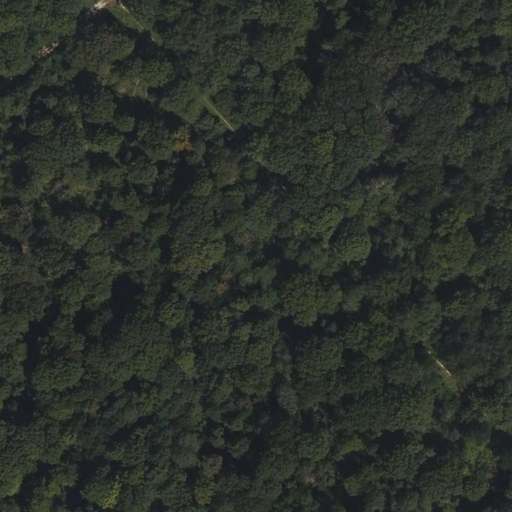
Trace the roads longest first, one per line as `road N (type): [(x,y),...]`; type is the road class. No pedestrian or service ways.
road 1 (track): [(511,455),(115,0)]
road 2 (track): [(0,85),(104,0)]
